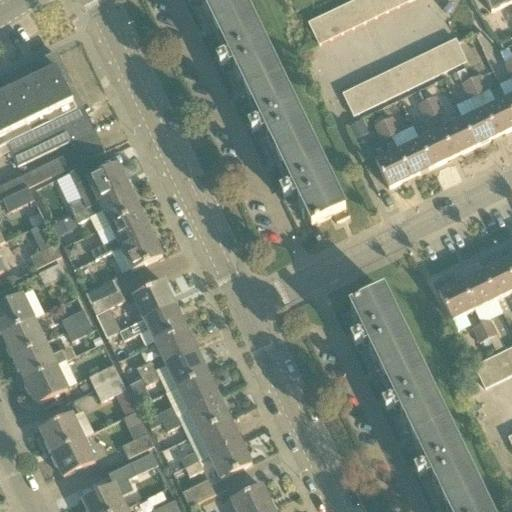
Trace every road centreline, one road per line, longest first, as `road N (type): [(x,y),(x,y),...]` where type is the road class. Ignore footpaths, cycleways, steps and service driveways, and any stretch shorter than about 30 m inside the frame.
road 1 (residential): [(245,314),(93,0)]
road 2 (residential): [(310,283),(175,0)]
road 3 (residential): [(422,511),(310,283)]
road 4 (residential): [(310,283),(511,185)]
road 5 (residential): [(340,511),(245,314)]
